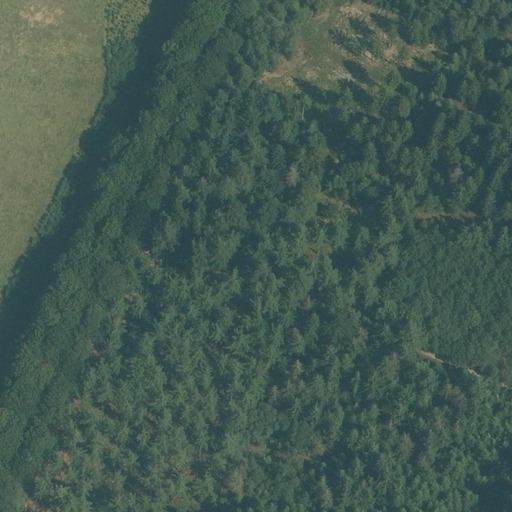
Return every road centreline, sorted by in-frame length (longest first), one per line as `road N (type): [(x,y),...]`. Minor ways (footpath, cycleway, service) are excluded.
road 1 (track): [(107,272),(321,311),(511,392)]
road 2 (track): [(107,272),(237,0)]
road 3 (track): [(0,503),(107,272)]
